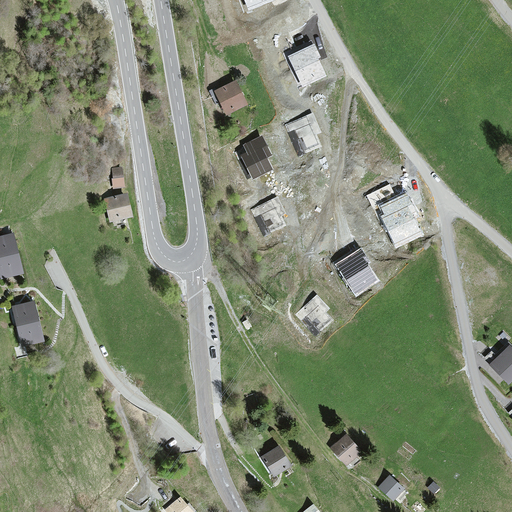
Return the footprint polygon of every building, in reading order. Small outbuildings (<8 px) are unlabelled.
[(286,55),(300,86),(328,73),(314,42),(286,55)] [(234,83),(212,93),(222,116),(244,106),(234,83)] [(316,131),(322,129),(314,110),(285,122),(289,129),(296,127),(305,150),(321,143),(316,131)] [(253,177),(273,167),(268,155),(272,153),(262,132),(238,144),(253,177)] [(125,182),(123,165),(112,167),(114,184),(125,182)] [(414,211),(406,194),(398,197),(391,181),(368,191),(387,235),(394,231),(399,241),(419,232),(410,212),(414,211)] [(262,233),(288,223),(278,195),(252,205),(262,233)] [(124,197),(100,203),(105,226),(130,220),(124,197)] [(10,237),(0,238),(0,281),(19,278),(10,237)] [(334,257),(348,288),(372,278),(366,264),(369,263),(361,245),(334,257)] [(333,318),(327,309),(330,306),(320,292),(297,308),(314,332),(333,318)] [(31,306),(8,314),(21,356),(44,349),(31,306)] [(511,342),(510,341),(489,361),(508,382),(511,378),(511,342)] [(511,387),(501,377),(491,388),(505,400),(511,391),(511,387)] [(344,439),(332,449),(349,470),(359,458),(344,439)] [(275,448),(258,459),(272,480),(289,469),(275,448)] [(390,479),(377,494),(391,506),(404,491),(390,479)] [(191,511),(177,494),(160,509),(161,511),(191,511)]
